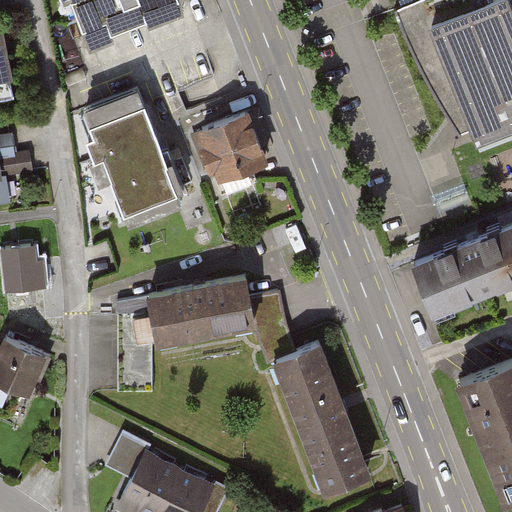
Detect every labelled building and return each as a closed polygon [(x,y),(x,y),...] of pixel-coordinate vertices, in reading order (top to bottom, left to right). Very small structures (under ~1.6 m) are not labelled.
[(73,0),(83,25),(108,16),(113,29),(149,15),(146,8),(167,0),(73,0)] [(415,0),(414,1),(397,8),(397,6),(394,7),(411,47),(431,86),(443,106),(460,132),(462,129),(472,125),(476,133),(478,139),(511,125),(511,7),(509,0),(415,0)] [(0,31),(0,101),(13,99),(0,31)] [(137,96),(84,117),(95,144),(87,147),(96,167),(103,164),(126,221),(180,199),(137,96)] [(247,113),(197,131),(216,180),(266,161),(247,113)] [(29,167),(27,149),(6,152),(8,170),(29,167)] [(0,167),(0,205),(12,203),(8,179),(2,180),(0,167)] [(511,222),(474,238),(414,263),(436,317),(511,285),(511,222)] [(4,245),(9,292),(47,288),(44,264),(35,265),(33,242),(4,245)] [(159,348),(255,330),(245,276),(149,293),(158,341),(159,348)] [(158,341),(149,293),(118,300),(119,354),(119,391),(154,391),(152,343),(158,341)] [(53,355),(5,336),(0,348),(0,387),(28,399),(36,380),(42,382),(53,355)] [(317,341),(266,361),(318,492),(369,472),(317,341)] [(511,358),(454,382),(503,503),(511,499),(511,358)] [(135,480),(151,448),(122,434),(115,448),(106,466),(135,480)] [(217,511),(230,487),(151,448),(135,480),(122,506),(134,511),(217,511)]
